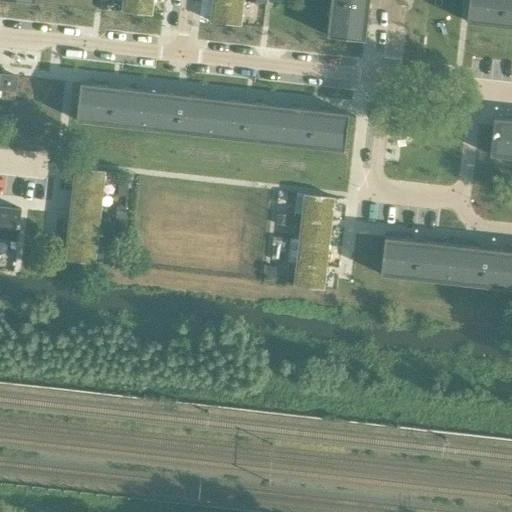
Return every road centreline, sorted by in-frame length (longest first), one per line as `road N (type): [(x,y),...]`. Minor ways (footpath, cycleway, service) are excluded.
road 1 (residential): [(180,57),(388,79)]
road 2 (residential): [(462,196),(375,186),(388,79)]
road 3 (residential): [(0,36),(180,57)]
